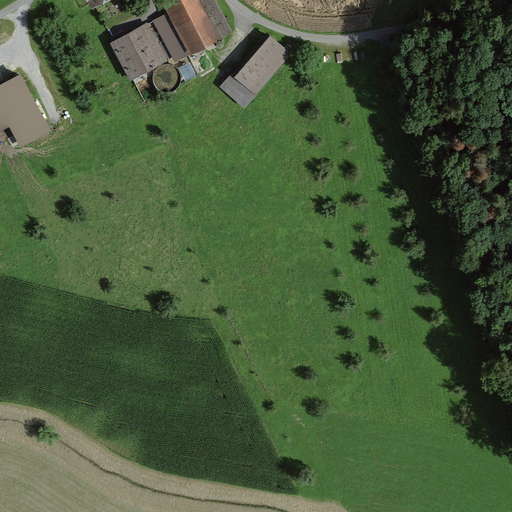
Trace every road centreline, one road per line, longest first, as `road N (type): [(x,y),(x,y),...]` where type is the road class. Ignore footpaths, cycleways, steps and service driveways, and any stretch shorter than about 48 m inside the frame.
road 1 (track): [(511,403),(378,34)]
road 2 (unclassified): [(229,0),(249,18),(297,37),(338,39),(480,0)]
